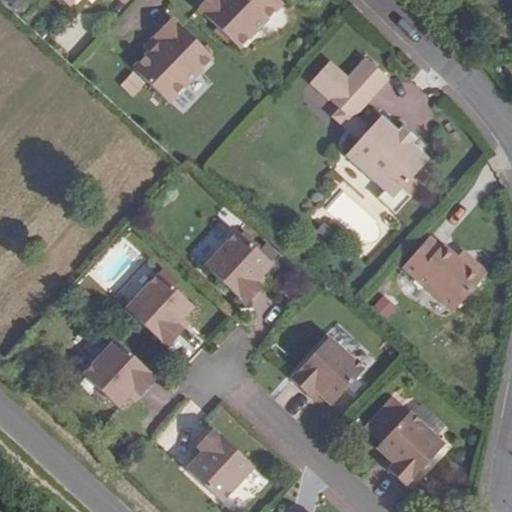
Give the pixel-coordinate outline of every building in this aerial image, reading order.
[(207,0),(198,10),(239,49),(283,3),(279,0),(207,0)] [(156,38),(162,43),(150,56),(135,73),(169,105),(213,60),(172,21),(156,38)] [(156,38),(144,50),(150,56),(162,43),(156,38)] [(327,64),(309,83),(336,109),(342,113),(359,93),(366,100),(385,79),(364,59),(345,80),(327,64)] [(368,128),(353,115),(366,100),(359,93),(342,113),(336,109),(330,117),(357,142),(368,128)] [(344,156),(348,159),(383,121),(379,117),(368,128),(357,142),(344,156)] [(408,197),(400,190),(427,160),(383,121),(348,159),(381,191),(374,198),(392,215),(408,197)] [(262,251),(266,247),(248,230),(243,235),(262,251)] [(243,235),(240,232),(209,266),(250,304),(267,286),(261,281),(276,265),(243,235)] [(441,249),(429,239),(403,270),(453,314),(486,277),(470,262),(465,267),(443,248),(441,249)] [(281,255),(269,243),(266,247),(262,251),(274,262),(281,255)] [(194,307),(159,275),(126,309),(169,349),(185,330),(179,325),(194,307)] [(388,319),(398,306),(382,294),(373,307),(388,319)] [(365,371),(330,338),(291,380),(308,397),(315,390),(331,405),(365,371)] [(141,397),(158,379),(116,341),(84,375),(119,408),(135,392),(141,397)] [(389,471),(406,488),(446,445),(437,438),(401,405),(373,436),(383,445),(378,450),(394,465),(389,471)] [(413,416),(437,438),(446,428),(423,406),(413,416)] [(227,510),(259,475),(217,437),(201,455),(207,460),(192,478),(227,510)]
